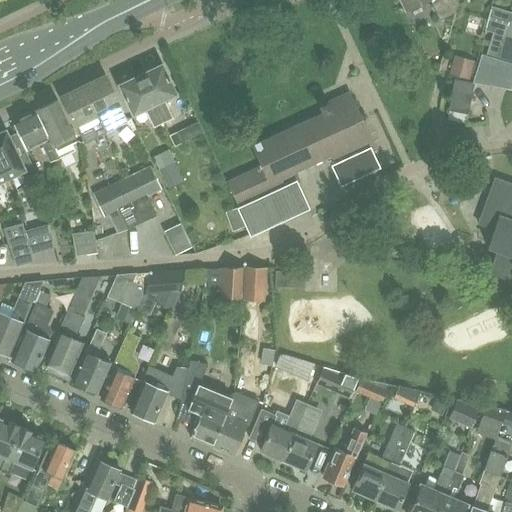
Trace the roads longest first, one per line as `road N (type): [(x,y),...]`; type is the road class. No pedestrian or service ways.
road 1 (residential): [(0,275),(278,248),(410,172),(511,146)]
road 2 (residential): [(257,486),(0,379)]
road 3 (residential): [(106,22),(183,24),(234,0)]
